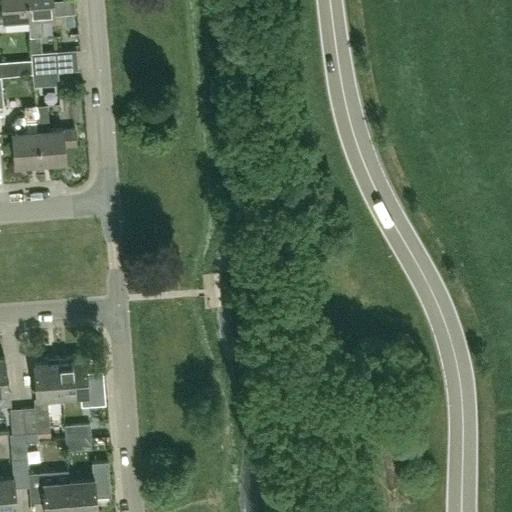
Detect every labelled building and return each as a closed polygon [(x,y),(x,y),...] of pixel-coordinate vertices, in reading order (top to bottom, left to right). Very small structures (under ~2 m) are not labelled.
[(4,16),(28,14),(27,0),(0,0),(0,19),(4,20),(4,16)] [(27,0),(28,14),(30,37),(42,36),(40,13),(54,11),(53,0),(27,0)] [(33,73),(58,71),(56,51),(31,53),(33,73)] [(59,85),(58,71),(33,73),(34,86),(59,85)] [(61,86),(47,90),(55,119),(69,115),(61,86)] [(36,105),(40,160),(66,158),(64,144),(76,143),(75,127),(63,128),(63,127),(49,128),(47,104),(36,105)] [(40,160),(36,105),(25,106),(26,114),(18,115),(12,123),(15,161),(40,160)] [(59,356),(62,396),(88,394),(85,358),(71,360),(71,355),(59,356)] [(0,405),(11,404),(10,390),(7,390),(4,357),(0,356),(0,405)] [(48,397),(62,396),(59,356),(47,357),(47,361),(34,363),(36,396),(34,397),(35,406),(23,407),(25,432),(37,431),(38,438),(50,437),(48,397)] [(12,433),(25,432),(23,407),(10,408),(12,433)] [(65,437),(91,435),(90,422),(64,424),(65,437)] [(38,438),(37,431),(25,432),(25,440),(38,439),(38,438)] [(25,440),(25,432),(12,433),(14,457),(27,456),(25,440)] [(91,435),(65,437),(66,450),(92,448),(91,435)] [(0,511),(2,511),(3,511),(16,510),(12,462),(0,463),(1,476),(0,475),(0,511)] [(71,511),(69,478),(68,469),(28,473),(29,485),(30,501),(44,500),(45,511),(71,511)] [(88,511),(97,511),(94,476),(69,478),(71,511),(88,511)]
